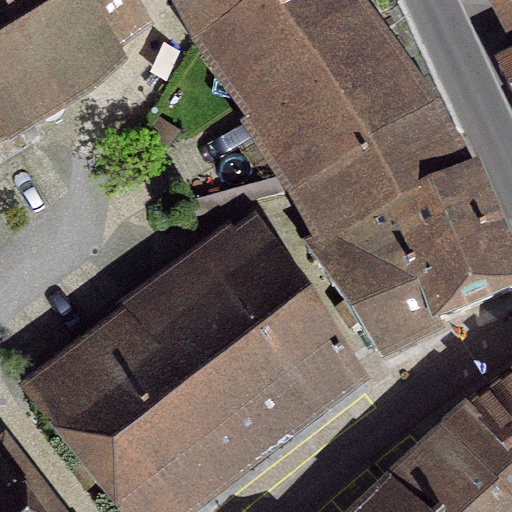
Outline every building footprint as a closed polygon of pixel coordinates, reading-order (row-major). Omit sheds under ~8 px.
[(103,37),(81,0),(0,0),(0,115),(11,133),(87,87),(117,56),(103,37)] [(81,0),(103,37),(138,12),(129,0),(81,0)] [(193,0),(213,32),(264,0),(193,0)] [(264,0),(213,32),(304,176),(424,113),(355,0),(264,0)] [(511,52),(503,57),(511,74),(511,52)] [(386,208),(462,184),(424,113),(304,176),(336,237),(386,208)] [(0,140),(11,133),(0,115),(0,140)] [(386,208),(439,318),(502,284),(462,184),(386,208)] [(336,237),(317,249),(368,350),(439,318),(386,208),(336,237)] [(266,238),(36,408),(110,511),(183,511),(356,375),(266,238)] [(511,395),(479,422),(511,457),(511,395)] [(511,501),(511,457),(479,422),(453,445),(511,501)] [(63,511),(8,440),(0,447),(0,511),(63,511)] [(511,511),(511,501),(453,445),(402,497),(417,511),(511,511)] [(417,511),(402,497),(387,511),(417,511)]
